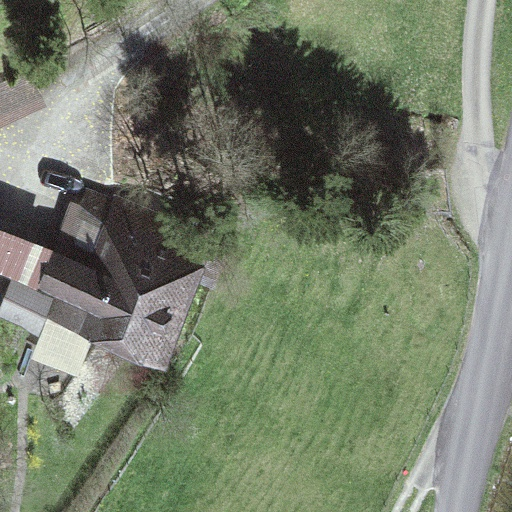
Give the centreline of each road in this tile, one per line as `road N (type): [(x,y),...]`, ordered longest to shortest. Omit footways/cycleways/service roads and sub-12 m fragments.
road 1 (unclassified): [(452,511),(497,332),(511,229)]
road 2 (track): [(196,0),(78,86)]
